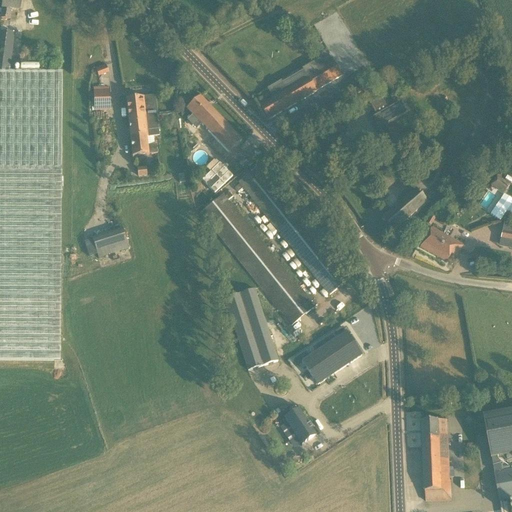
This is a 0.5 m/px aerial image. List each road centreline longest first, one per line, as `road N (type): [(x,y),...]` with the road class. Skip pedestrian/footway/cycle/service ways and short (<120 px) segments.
road 1 (unclassified): [(368,256),(341,212),(133,0)]
road 2 (unclassified): [(396,511),(388,313),(368,256)]
road 3 (unclassified): [(511,286),(368,256)]
